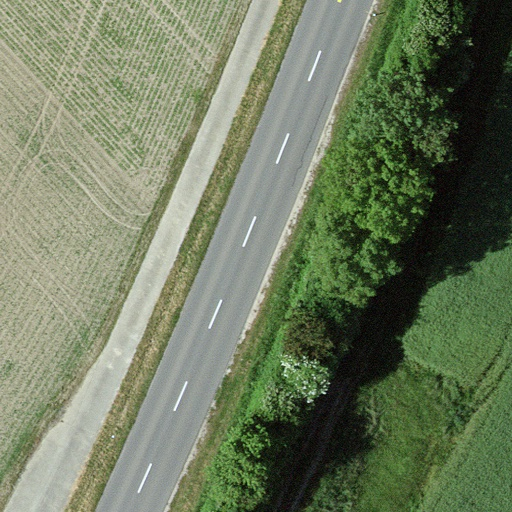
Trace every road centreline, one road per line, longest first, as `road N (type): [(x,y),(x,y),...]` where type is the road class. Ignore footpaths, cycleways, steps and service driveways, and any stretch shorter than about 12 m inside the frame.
road 1 (track): [(258,511),(490,0)]
road 2 (tertiary): [(125,511),(209,328),(340,0)]
road 3 (track): [(8,511),(215,0)]
